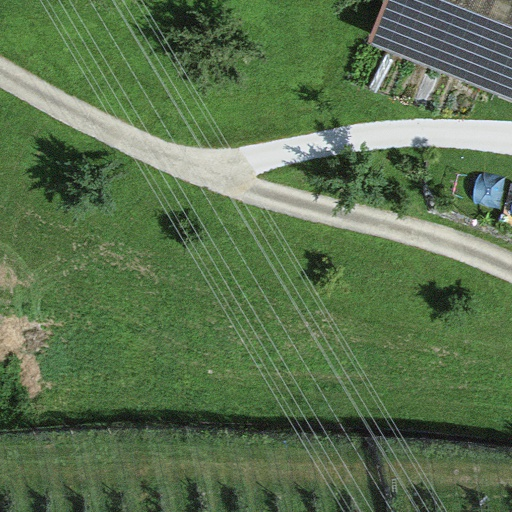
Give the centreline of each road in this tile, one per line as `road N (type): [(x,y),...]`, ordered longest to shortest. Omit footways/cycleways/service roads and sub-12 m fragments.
road 1 (residential): [(202,177),(511,275)]
road 2 (residential): [(202,177),(383,144),(511,140)]
road 3 (residential): [(0,73),(202,177)]
